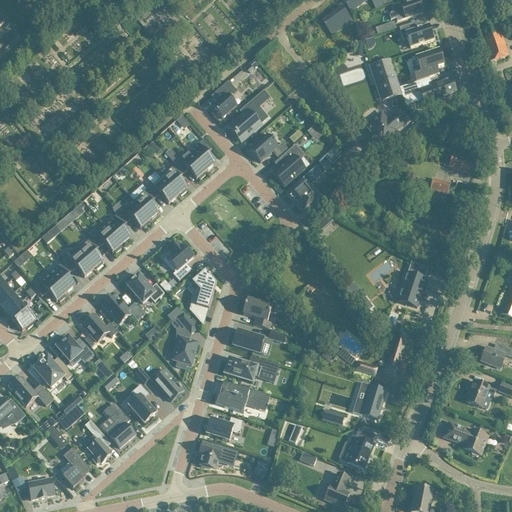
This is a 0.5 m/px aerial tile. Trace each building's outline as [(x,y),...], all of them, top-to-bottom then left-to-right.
[(370,0),(350,0),(358,10),(370,0)] [(390,13),(389,17),(390,21),(395,19),(397,23),(422,14),(418,1),(401,7),(400,4),(391,7),(393,12),(390,13)] [(350,3),(329,16),(338,31),(359,19),(350,3)] [(428,26),(427,27),(422,28),(420,22),(399,29),(403,41),(407,40),(410,49),(433,42),(433,40),(434,40),(432,32),(430,33),(428,26)] [(490,63),(509,57),(503,38),(500,39),(495,23),(481,27),(486,43),(484,44),(490,63)] [(396,29),(394,24),(375,30),(377,36),(396,29)] [(417,83),(422,81),(429,79),(429,78),(434,76),(432,70),(443,66),(441,59),(442,58),(441,54),(439,53),(438,51),(416,59),(419,67),(413,69),(417,83)] [(399,88),(390,61),(371,67),(378,88),(379,88),(384,86),(389,99),(389,100),(401,95),(399,88)] [(422,81),(417,83),(399,88),(401,95),(402,98),(420,92),(426,108),(447,101),(446,96),(455,93),(451,81),(425,90),(422,81)] [(237,107),(230,99),(237,93),(228,82),(211,97),(217,104),(212,109),(222,120),(237,107)] [(275,83),(271,86),(276,91),(273,94),(287,110),(293,104),(279,88),(275,83)] [(243,117),(230,129),(231,129),(235,134),(235,135),(236,137),(237,136),(241,142),(260,127),(259,126),(250,116),(255,112),(270,99),(264,92),(239,112),(243,117)] [(373,140),(372,139),(371,139),(370,140),(365,145),(371,152),(381,144),(382,145),(397,133),(396,131),(408,121),(400,111),(387,121),(381,114),(366,127),(376,138),(374,141),(373,140)] [(314,128),(307,133),(310,136),(316,131),(314,128)] [(260,164),(272,154),(277,159),(287,150),(282,144),(278,148),(267,136),(249,151),(260,164)] [(154,142),(149,147),(152,150),(158,146),(154,142)] [(198,146),(189,154),(206,173),(215,165),(206,155),(211,151),(203,142),(198,146)] [(305,170),(298,162),(304,157),(295,146),(275,164),(275,165),(277,163),(280,167),(279,169),(279,170),(273,175),(284,189),(305,170)] [(333,150),(327,155),(334,163),(340,158),(333,150)] [(180,162),(175,166),(183,175),(188,171),(196,181),(198,179),(200,181),(205,176),(204,174),(206,173),(189,154),(180,162)] [(405,154),(399,163),(407,168),(412,158),(405,154)] [(473,177),(477,164),(453,156),(450,162),(446,161),(444,167),(448,168),(473,177)] [(359,174),(344,157),(344,158),(335,165),(347,178),(350,182),(359,174)] [(170,170),(161,178),(178,197),(180,195),(181,197),(186,192),(185,191),(187,189),(178,179),(183,175),(175,166),(170,170)] [(288,194),(287,195),(288,196),(301,211),(302,212),(302,211),(313,202),(318,197),(312,191),(309,187),(322,176),(315,168),(298,183),(300,185),(289,194),(288,194)] [(416,185),(427,188),(428,182),(426,181),(426,179),(418,177),(416,185)] [(152,186),(147,191),(155,200),(160,195),(168,205),(178,197),(161,178),(152,186)] [(426,199),(444,204),(450,185),(432,180),(430,192),(428,192),(426,199)] [(142,195),(133,203),(150,222),(159,213),(150,204),(155,200),(147,191),(142,195)] [(124,211),(119,215),(127,224),(132,220),(140,230),(142,228),(144,229),(149,225),(148,223),(150,222),(133,203),(124,211)] [(114,219),(105,227),(122,246),(131,238),(122,228),(127,224),(119,215),(114,219)] [(96,235),(91,239),(99,248),(104,244),(112,254),(114,252),(116,254),(121,249),(120,248),(122,246),(105,227),(96,235)] [(86,244),(77,252),(94,271),(96,269),(97,270),(102,266),(101,264),(103,262),(94,252),(99,248),(91,239),(86,244)] [(173,276),(179,282),(191,271),(186,265),(194,258),(183,246),(181,247),(179,244),(169,253),(171,255),(164,262),(172,271),(174,270),(176,272),(173,276)] [(68,260),(63,264),(71,273),(76,269),(84,279),(94,271),(77,252),(68,260)] [(58,268),(49,276),(66,295),(75,287),(66,277),(71,273),(63,264),(58,268)] [(208,311),(214,291),(216,293),(217,293),(207,282),(211,278),(205,272),(192,283),(200,293),(196,307),(191,305),(189,311),(203,327),(205,322),(204,322),(203,326),(201,323),(205,310),(208,311)] [(407,274),(398,303),(417,309),(417,307),(419,307),(421,301),(419,301),(423,289),(425,290),(428,281),(407,274)] [(34,289),(42,298),(48,293),(56,303),(58,301),(60,303),(65,298),(64,297),(66,295),(49,276),(40,284),(34,289)] [(151,290),(139,276),(127,287),(142,305),(150,299),(154,304),(164,295),(156,286),(151,290)] [(314,281),(310,287),(317,291),(321,286),(314,281)] [(511,283),(499,314),(511,319),(511,283)] [(361,296),(352,285),(346,290),(354,301),(361,296)] [(0,305),(13,295),(5,286),(0,290),(0,305)] [(172,291),(169,287),(164,291),(168,295),(172,291)] [(0,306),(7,315),(20,304),(13,295),(0,305),(0,306)] [(138,323),(144,317),(134,305),(127,311),(120,302),(118,303),(114,298),(109,302),(108,301),(104,305),(105,306),(103,307),(119,326),(131,316),(138,323)] [(254,327),(269,331),(271,325),(267,323),(272,308),(247,300),(242,316),(256,320),(254,327)] [(14,323),(27,313),(27,312),(20,304),(7,315),(14,323)] [(32,326),(31,325),(37,320),(29,311),(27,312),(27,313),(14,323),(22,332),(26,329),(28,330),(32,326)] [(111,339),(118,333),(115,330),(111,326),(110,324),(105,328),(94,315),(82,326),(97,344),(107,335),(111,339)] [(197,330),(184,315),(178,320),(191,335),(197,330)] [(234,344),(233,347),(259,355),(264,339),(238,331),(237,334),(235,333),(232,343),(234,344)] [(284,345),(286,337),(271,332),(269,340),(284,345)] [(402,352),(406,338),(394,334),(387,357),(388,357),(383,372),(397,377),(401,365),(399,364),(403,353),(402,352)] [(94,357),(83,344),(77,349),(68,338),(63,343),(61,341),(56,345),(58,347),(56,348),(73,367),(80,360),(84,365),(94,357)] [(191,367),(198,344),(179,338),(172,362),(177,363),(176,368),(186,371),(187,366),(191,367)] [(95,346),(88,339),(85,342),(91,349),(95,346)] [(337,346),(332,351),(336,354),(341,349),(337,346)] [(500,370),(506,356),(486,348),(481,362),(500,370)] [(351,357),(347,362),(351,365),(355,360),(351,357)] [(279,367),(251,358),(249,366),(229,360),(228,364),(226,364),(223,374),(224,375),(224,376),(253,385),(255,378),(258,379),(261,371),(276,376),(279,367)] [(35,369),(34,370),(37,374),(35,375),(38,378),(40,377),(51,390),(64,378),(67,382),(73,377),(58,360),(53,365),(47,359),(45,360),(44,360),(45,361),(42,363),(41,363),(42,364),(41,365),(39,363),(34,368),(35,369)] [(100,361),(95,366),(98,370),(104,365),(100,361)] [(377,369),(358,363),(355,370),(374,376),(377,369)] [(149,381),(140,370),(135,375),(144,385),(149,381)] [(153,383),(171,403),(184,392),(166,372),(153,383)] [(33,392),(21,379),(20,380),(19,379),(14,382),(16,384),(9,389),(26,409),(37,398),(46,408),(53,402),(40,387),(33,392)] [(489,389),(489,388),(473,382),(470,389),(472,389),(466,403),(481,409),(487,394),(494,397),(496,391),(489,389)] [(255,410),(258,402),(267,405),(270,397),(233,385),(232,388),(222,385),(218,400),(217,399),(217,400),(218,401),(217,402),(216,402),(217,403),(217,404),(216,404),(215,404),(224,407),(224,408),(229,410),(244,415),(244,414),(243,414),(245,407),(255,410)] [(511,388),(502,385),(498,393),(511,397),(511,388)] [(144,425),(156,415),(144,401),(149,396),(141,386),(131,395),(136,401),(128,407),(144,425)] [(378,421),(386,392),(369,387),(365,402),(357,400),(353,411),(352,414),(361,417),(361,416),(378,421)] [(25,417),(11,401),(6,404),(3,400),(0,402),(0,425),(1,427),(9,424),(7,420),(12,416),(18,423),(25,417)] [(67,405),(61,411),(66,416),(72,411),(67,405)] [(83,414),(77,407),(72,412),(78,419),(83,414)] [(105,433),(120,450),(135,436),(126,426),(130,422),(120,411),(110,420),(114,424),(105,433)] [(341,427),(344,417),(333,414),(330,423),(341,427)] [(65,430),(70,426),(64,418),(59,423),(65,430)] [(211,420),(206,436),(229,443),(232,433),(239,436),(243,423),(231,419),(229,426),(211,420)] [(105,450),(110,445),(90,422),(85,427),(93,437),(84,446),(94,458),(93,461),(96,466),(100,465),(101,466),(111,457),(105,450)] [(471,431),(470,432),(449,424),(444,438),(455,443),(457,440),(466,444),(464,450),(472,453),(471,454),(472,456),(476,457),(478,456),(480,456),(488,438),(471,431)] [(47,434),(42,428),(38,432),(43,437),(47,434)] [(53,428),(47,433),(52,439),(58,434),(53,428)] [(364,432),(363,433),(359,432),(358,435),(355,440),(353,439),(350,446),(353,447),(347,464),(363,471),(373,447),(371,446),(375,437),(364,432)] [(227,465),(228,458),(234,460),(236,454),(203,444),(199,457),(202,458),(200,465),(203,466),(202,468),(208,470),(209,468),(216,470),(218,462),(227,465)] [(85,480),(84,478),(83,477),(89,471),(91,472),(72,450),(63,458),(73,469),(62,478),(73,490),(85,480)] [(317,460),(303,454),(300,461),(314,467),(317,460)] [(268,468),(270,462),(260,459),(258,465),(268,468)] [(343,509),(349,495),(344,492),(349,479),(338,475),(332,487),(330,487),(324,501),(343,509)] [(26,489),(21,479),(12,483),(17,493),(26,489)] [(55,497),(51,480),(28,485),(31,502),(40,500),(46,499),(55,497)] [(426,491),(426,490),(426,489),(426,488),(425,487),(424,486),(423,486),(422,486),(421,486),(420,486),(419,487),(418,488),(417,489),(415,489),(410,511),(428,511),(433,492),(426,491)]
